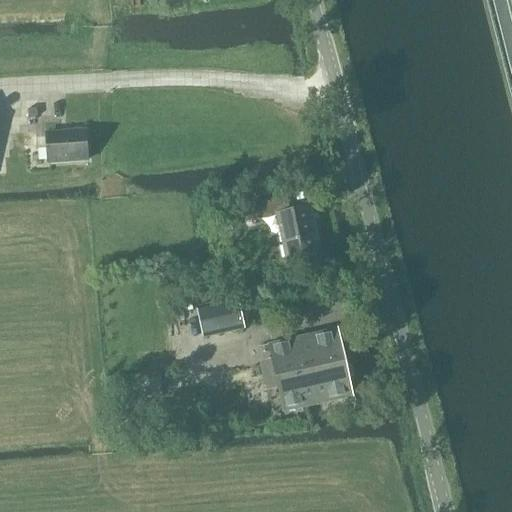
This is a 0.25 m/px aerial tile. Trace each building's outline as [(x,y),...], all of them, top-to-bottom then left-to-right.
[(47,134),(49,163),(88,161),(86,132),(47,134)] [(288,261),(320,254),(310,208),(291,209),(287,197),(254,205),(258,221),(278,216),(288,261)] [(200,309),(207,338),(249,328),(242,300),(200,309)] [(353,398),(337,330),(269,345),(284,413),(353,398)] [(132,376),(134,400),(151,399),(150,390),(162,390),(161,375),(132,376)] [(239,382),(209,389),(216,422),(246,415),(239,382)]
